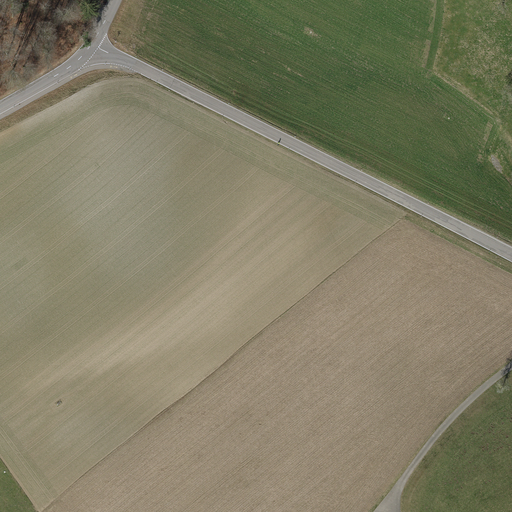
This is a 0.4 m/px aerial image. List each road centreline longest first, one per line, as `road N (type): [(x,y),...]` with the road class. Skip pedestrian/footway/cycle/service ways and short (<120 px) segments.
road 1 (tertiary): [(511,254),(91,45)]
road 2 (track): [(511,365),(440,430),(390,499),(393,511)]
